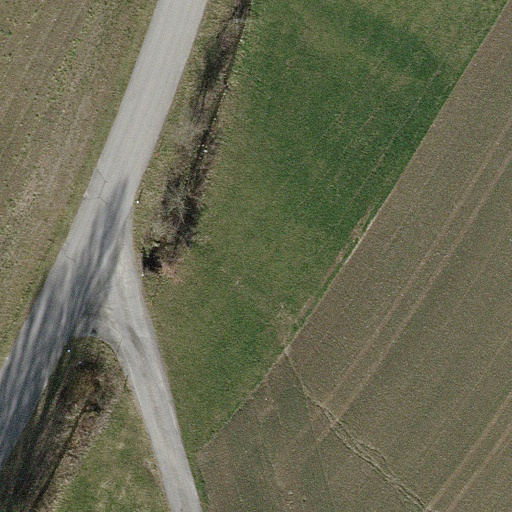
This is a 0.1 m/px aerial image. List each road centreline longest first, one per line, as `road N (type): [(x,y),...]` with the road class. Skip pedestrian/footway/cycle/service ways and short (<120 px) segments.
road 1 (unclassified): [(0,429),(95,252),(176,0)]
road 2 (track): [(178,511),(95,252)]
